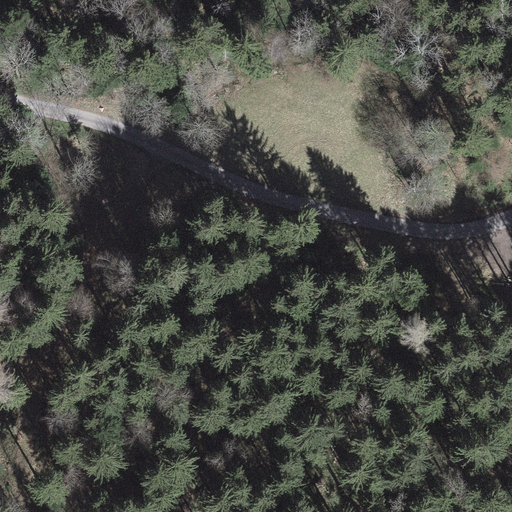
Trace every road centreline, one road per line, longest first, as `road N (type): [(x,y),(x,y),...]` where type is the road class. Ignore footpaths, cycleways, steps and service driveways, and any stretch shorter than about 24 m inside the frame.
road 1 (residential): [(511,216),(457,233),(407,229),(0,84)]
road 2 (track): [(9,511),(24,444),(156,140)]
